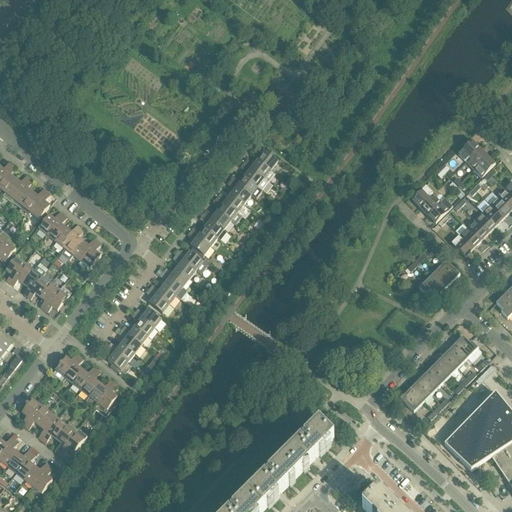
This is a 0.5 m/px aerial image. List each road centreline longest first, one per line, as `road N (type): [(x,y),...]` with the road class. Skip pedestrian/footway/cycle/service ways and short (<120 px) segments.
road 1 (residential): [(131,247),(0,131)]
road 2 (residential): [(379,429),(367,415),(377,395),(461,305)]
road 3 (residential): [(140,248),(231,132)]
road 4 (residential): [(89,355),(155,261),(140,248)]
road 5 (residential): [(50,348),(131,247)]
road 6 (residential): [(469,511),(379,429)]
